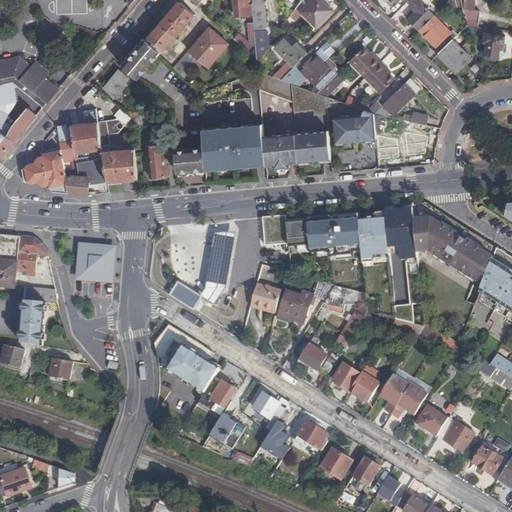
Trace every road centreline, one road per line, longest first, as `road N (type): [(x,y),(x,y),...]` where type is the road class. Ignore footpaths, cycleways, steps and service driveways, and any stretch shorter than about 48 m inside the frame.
road 1 (residential): [(493,511),(131,282)]
road 2 (secondary): [(452,179),(132,211)]
road 3 (residential): [(0,176),(150,0)]
road 4 (residential): [(114,500),(146,405),(131,282)]
road 5 (residential): [(131,282),(124,319),(130,399),(100,496)]
road 6 (residential): [(356,0),(466,111)]
road 7 (secondary): [(0,210),(65,217),(132,211)]
